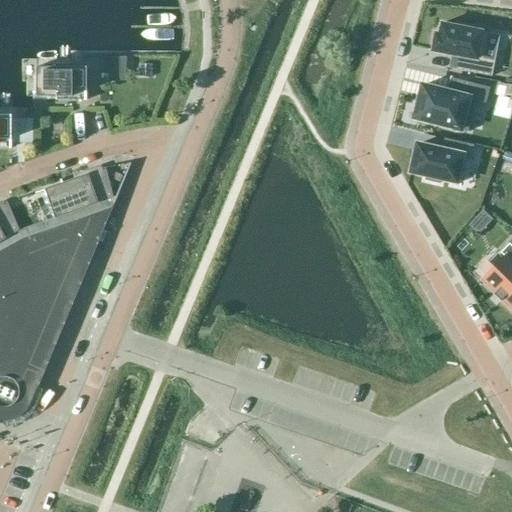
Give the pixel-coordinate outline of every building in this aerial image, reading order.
[(434,34),(431,51),(457,56),(454,69),(491,77),(494,61),(482,59),(487,33),(482,32),(483,28),(467,25),(466,29),(441,24),(438,35),(434,34)] [(110,75),(124,75),(124,59),(110,59),(110,75)] [(138,65),(138,77),(151,77),(151,65),(138,65)] [(86,100),(86,67),(35,67),(36,96),(84,96),(84,100),(86,100)] [(422,85),(413,118),(468,131),(476,99),(485,102),(489,88),(450,78),(447,92),(422,85)] [(11,115),(0,114),(0,144),(9,144),(9,148),(11,148),(11,115)] [(431,148),(407,142),(400,169),(415,173),(414,178),(429,182),(430,177),(445,181),(451,156),(460,158),(463,146),(433,139),(431,148)] [(37,387),(130,163),(129,163),(115,196),(112,197),(105,167),(62,182),(61,179),(59,180),(61,183),(44,189),(54,217),(19,230),(6,202),(0,205),(0,421),(4,422),(9,421),(13,421),(18,419),(22,417),(25,415),(29,411),(32,407),(37,387)] [(500,263),(481,286),(502,303),(499,306),(509,314),(511,311),(511,256),(501,247),(493,257),(500,263)]
